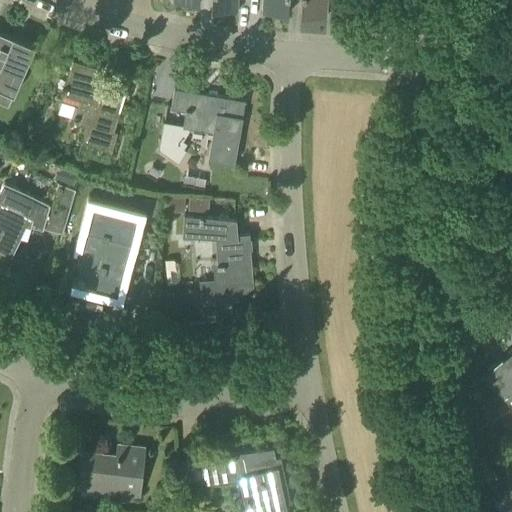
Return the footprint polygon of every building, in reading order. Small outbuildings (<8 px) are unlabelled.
[(238,11),(238,0),(212,0),(211,10),(238,11)] [(262,0),(262,13),(288,14),(289,0),(262,0)] [(301,0),(301,15),(326,16),(327,0),(301,0)] [(20,45),(12,42),(14,38),(0,31),(0,101),(8,106),(35,45),(23,40),(20,45)] [(105,82),(104,87),(96,84),(101,67),(72,59),(62,94),(60,100),(78,105),(74,119),(86,123),(81,140),(112,150),(118,132),(114,131),(127,88),(105,82)] [(235,164),(246,99),(174,87),(171,108),(185,111),(183,124),(164,121),(159,146),(180,160),(187,150),(184,148),(188,144),(183,140),(189,131),(190,128),(213,132),(208,159),(235,164)] [(66,168),(61,181),(73,185),(78,172),(66,168)] [(0,249),(12,255),(19,240),(27,239),(32,223),(43,226),(50,202),(4,180),(0,188),(0,249)] [(184,196),(166,194),(164,207),(183,209),(184,196)] [(146,199),(144,213),(158,215),(160,201),(146,199)] [(92,202),(81,249),(93,252),(90,265),(100,267),(98,273),(100,274),(96,290),(119,296),(139,214),(92,202)] [(254,286),(253,273),(250,233),(238,233),(237,217),(184,213),(182,235),(216,238),(217,263),(213,264),(214,278),(203,279),(205,304),(231,302),(254,286)] [(69,278),(56,276),(53,290),(66,293),(69,278)] [(217,319),(217,310),(206,310),(206,320),(217,319)] [(507,398),(511,394),(511,358),(507,353),(485,371),(507,398)] [(83,449),(79,485),(138,492),(144,447),(119,444),(118,454),(83,449)] [(246,511),(287,511),(281,482),(286,481),(280,457),(276,457),(273,447),(238,452),(238,456),(208,460),(208,455),(195,456),(197,468),(201,467),(204,483),(240,478),(246,511)] [(506,511),(511,511),(511,483),(494,498),(506,511)] [(178,508),(177,496),(164,498),(166,509),(178,508)]
